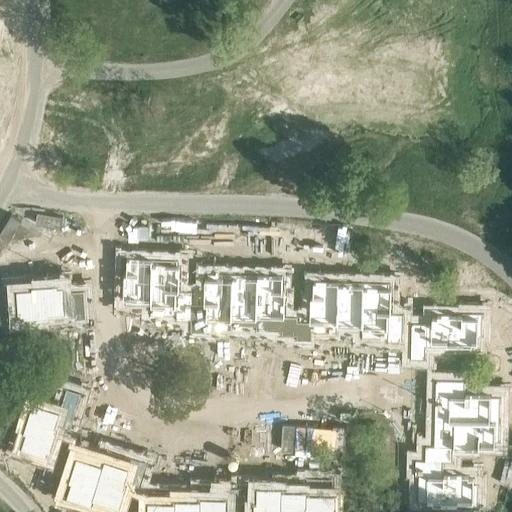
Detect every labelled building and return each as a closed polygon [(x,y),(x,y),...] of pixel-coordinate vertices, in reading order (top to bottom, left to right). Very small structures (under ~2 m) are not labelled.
[(114,0),(114,4),(130,8),(129,11),(142,14),(141,16),(163,21),(168,0),(114,0)] [(342,70),(341,117),(341,118),(340,119),(337,124),(337,125),(336,125),(336,126),(336,127),(336,132),(336,133),(336,134),(337,134),(337,135),(337,136),(338,136),(338,137),(339,137),(340,137),(340,138),(341,138),(359,138),(360,138),(361,138),(362,138),(362,137),(370,133),(371,133),(372,132),(373,132),(437,134),(461,134),(462,134),(463,134),(464,134),(464,135),(469,138),(470,138),(471,138),(471,139),(472,139),(491,139),(492,139),(493,139),(494,138),(495,138),(495,137),(495,136),(496,136),(496,135),(496,134),(496,119),(496,118),(496,117),(493,110),(492,110),(492,109),(492,108),(493,74),(493,73),(493,72),(493,71),(494,71),(497,65),(497,64),(497,63),(498,63),(498,50),(498,49),(498,48),(497,48),(497,47),(496,46),(495,45),(494,45),(493,45),(343,42),(342,42),(341,42),(341,43),(340,43),(339,43),(339,44),(338,45),(338,46),(338,47),(338,59),(338,60),(338,61),(338,62),(341,67),(341,68),(342,68),(342,69),(342,70)] [(121,256),(120,282),(123,282),(122,296),(125,296),(125,301),(151,302),(152,253),(125,253),(125,257),(121,256)] [(152,253),(151,302),(176,302),(175,315),(190,316),(191,316),(192,298),(193,298),(193,286),(181,285),(181,259),(179,259),(179,254),(152,253)] [(190,316),(190,328),(207,329),(207,316),(232,316),(233,268),(207,268),(207,272),(204,272),(204,298),(193,298),(192,298),(191,316),(190,316)] [(233,268),(232,316),(257,317),(259,269),(233,268)] [(259,269),(257,317),(282,318),(281,331),(296,332),(298,332),(298,316),(299,316),(299,311),(298,311),(286,311),(287,284),(285,284),(286,270),(259,269)] [(296,332),(296,336),(313,337),(314,324),(338,324),(340,276),(312,275),(312,290),(310,290),(310,316),(299,316),(298,316),(298,332),(296,332)] [(44,276),(10,279),(12,304),(17,303),(17,311),(22,311),(22,313),(37,312),(37,314),(86,311),(84,285),(64,287),(63,279),(59,279),(59,277),(44,278),(44,276)] [(340,276),(338,324),(363,325),(365,277),(340,276)] [(365,277),(363,325),(388,326),(387,339),(405,339),(406,309),(393,309),(394,282),(391,282),(391,278),(365,277)] [(412,318),(411,343),(460,345),(460,342),(475,343),(475,341),(480,341),(480,333),(485,333),(485,308),(452,307),(452,309),(437,309),(437,311),(432,311),(432,318),(412,318)] [(437,375),(437,392),(445,393),(444,417),(502,419),(503,392),(494,392),(494,389),(467,389),(467,376),(437,375)] [(23,414),(13,446),(37,454),(39,449),(46,451),(48,447),(49,448),(57,422),(70,426),(79,398),(62,393),(58,405),(33,397),(32,401),(30,401),(26,415),(23,414)] [(425,456),(425,457),(445,458),(445,459),(455,459),(455,446),(482,447),(482,445),(497,446),(497,440),(502,440),(502,419),(444,417),(444,441),(425,441),(425,456)] [(69,463),(62,487),(65,488),(64,492),(90,500),(105,454),(80,446),(78,450),(76,449),(71,464),(69,463)] [(105,454),(90,500),(115,508),(116,504),(119,504),(127,479),(139,483),(145,464),(129,458),(128,461),(105,454)] [(415,456),(415,473),(428,473),(427,500),(431,500),(431,502),(446,502),(446,504),(480,505),(481,480),(476,480),(476,472),(471,472),(471,470),(445,469),(445,459),(445,458),(425,457),(425,456),(415,456)] [(241,490),(241,498),(253,499),(252,511),(281,511),(282,482),(258,482),(258,478),(242,478),(241,490)] [(282,482),(281,511),(306,511),(308,483),(282,482)] [(308,483),(306,511),(337,511),(338,503),(336,503),(337,488),(334,488),(334,484),(308,483)] [(201,492),(200,511),(229,511),(229,510),(241,510),(241,498),(241,490),(225,490),(225,493),(201,492)] [(144,510),(143,511),(175,511),(176,492),(149,491),(149,495),(147,495),(146,510),(144,510)] [(176,492),(175,511),(200,511),(201,492),(176,492)]
